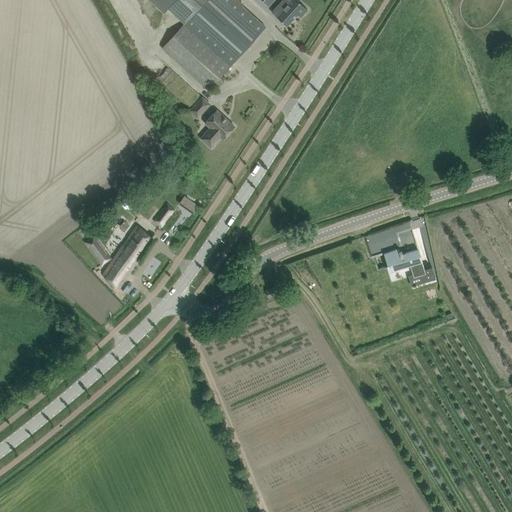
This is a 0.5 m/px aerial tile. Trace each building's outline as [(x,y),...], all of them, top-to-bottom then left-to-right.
[(186,22),(162,48),(209,90),(266,27),(236,0),(152,0),(166,13),(170,8),(186,22)] [(283,0),(272,12),(287,26),(298,14),(301,17),(308,9),(297,0),(292,0),(288,5),(283,0)] [(210,104),(202,97),(190,111),(198,118),(210,104)] [(211,147),(221,137),(223,139),(235,127),(217,110),(205,123),(211,128),(201,138),(211,147)] [(167,205),(155,221),(162,226),(174,210),(167,205)] [(423,219),(366,234),(372,255),(402,247),(401,243),(410,241),(412,250),(424,247),(419,228),(425,226),(423,219)] [(124,230),(129,224),(123,220),(118,226),(124,230)] [(114,287),(118,290),(153,238),(136,227),(126,239),(102,276),(114,287)] [(100,266),(109,260),(95,237),(86,243),(100,266)] [(390,252),(386,253),(387,253),(389,259),(387,260),(389,268),(391,268),(392,271),(407,267),(406,266),(410,265),(412,274),(413,276),(413,275),(414,276),(414,277),(421,275),(422,280),(423,280),(423,282),(423,283),(430,281),(430,280),(432,280),(436,279),(435,277),(432,268),(425,270),(418,249),(417,249),(406,253),(402,254),(401,251),(400,251),(399,249),(397,249),(393,250),(390,251),(390,252)] [(278,285),(266,290),(269,298),(281,293),(278,285)]
